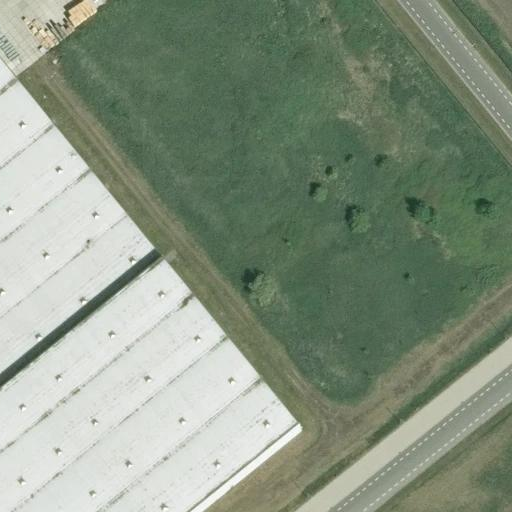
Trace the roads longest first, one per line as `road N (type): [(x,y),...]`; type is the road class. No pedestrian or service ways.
road 1 (unclassified): [(511,378),(344,511)]
road 2 (unclassified): [(511,117),(417,0)]
